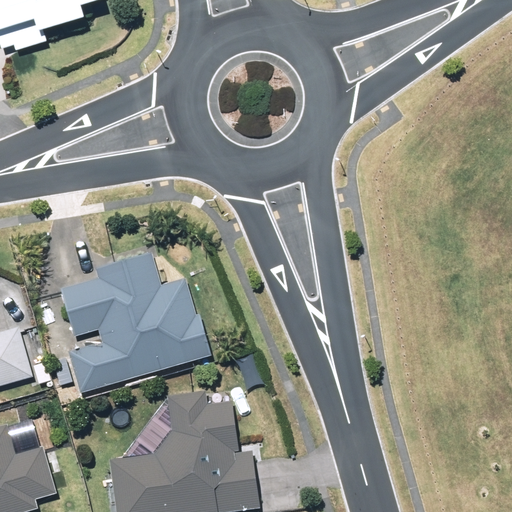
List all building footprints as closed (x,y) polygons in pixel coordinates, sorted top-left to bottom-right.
[(0,0),(0,49),(2,56),(91,29),(89,21),(108,15),(103,0),(0,0)] [(75,357),(85,395),(217,359),(206,319),(197,321),(187,284),(162,291),(153,256),(95,272),(98,283),(62,293),(74,337),(102,329),(107,349),(75,357)] [(0,392),(35,383),(21,332),(0,337),(0,392)] [(113,463),(120,511),(263,511),(256,453),(239,455),(232,405),(209,408),(207,391),(170,396),(175,434),(154,458),(113,463)] [(0,511),(38,511),(37,510),(61,503),(47,454),(18,462),(11,434),(0,436),(0,511)]
